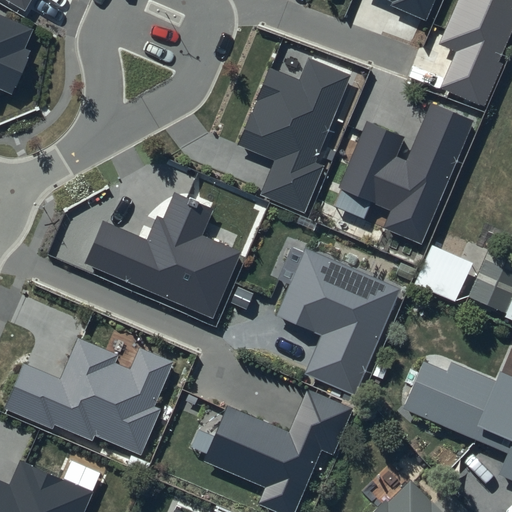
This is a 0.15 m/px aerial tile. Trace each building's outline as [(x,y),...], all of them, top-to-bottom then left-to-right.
[(5,0),(26,11),(32,0),(5,0)] [(434,0),(389,0),(392,1),(390,5),(426,20),(434,0)] [(511,0),(458,0),(439,44),(456,51),(440,88),(484,107),(503,64),(498,61),(511,27),(511,0)] [(32,29),(0,15),(0,88),(12,94),(30,51),(24,48),(32,29)] [(351,75),(309,57),(299,80),(269,67),(236,145),(274,160),(260,194),(304,212),(323,166),(315,163),(351,75)] [(422,243),(473,121),(431,103),(407,161),(397,156),(405,136),(367,120),(339,189),(391,210),(383,227),(422,243)] [(147,241),(103,222),(85,262),(212,317),(240,251),(203,235),(214,209),(174,192),(163,218),(158,216),(147,241)] [(511,245),(500,239),(472,299),(511,317),(511,245)] [(399,289),(305,248),(276,316),(320,336),(304,373),(354,395),(399,289)] [(78,338),(60,379),(24,363),(4,408),(52,429),(54,424),(92,441),(94,435),(140,455),(161,409),(154,406),(173,363),(139,348),(130,369),(115,363),(118,355),(78,338)] [(446,371),(424,363),(404,410),(510,454),(499,479),(511,484),(511,379),(500,374),(496,383),(451,365),(446,371)] [(289,431),(227,405),(202,462),(264,488),(257,504),(276,511),(294,511),(321,450),(332,454),(352,409),(306,390),(289,431)] [(82,511),(92,491),(19,460),(9,484),(0,479),(0,511),(82,511)] [(437,511),(410,484),(390,504),(386,499),(372,511),(437,511)]
